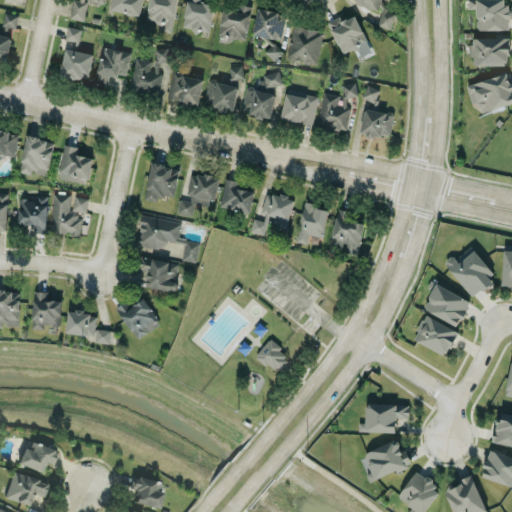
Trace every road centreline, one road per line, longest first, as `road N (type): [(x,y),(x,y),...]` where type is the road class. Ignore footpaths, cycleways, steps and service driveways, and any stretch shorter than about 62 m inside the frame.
road 1 (tertiary): [(280,454),(364,344),(414,238),(435,142),(436,0)]
road 2 (tertiary): [(406,195),(362,307),(261,441)]
road 3 (residential): [(129,124),(102,272),(0,260)]
road 4 (residential): [(0,96),(231,147)]
road 5 (residential): [(411,174),(231,147)]
road 6 (residential): [(231,147),(406,195)]
road 7 (residential): [(447,437),(489,340),(511,321)]
